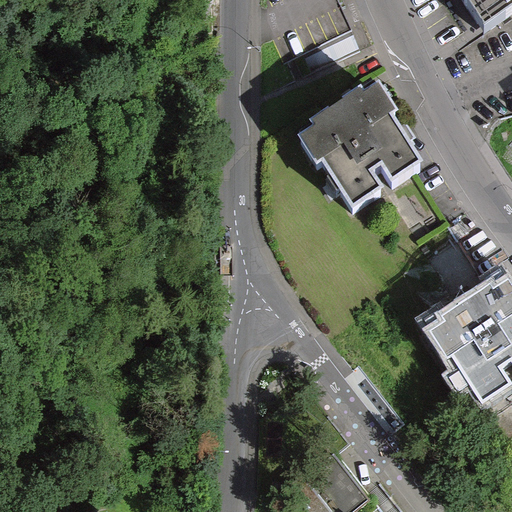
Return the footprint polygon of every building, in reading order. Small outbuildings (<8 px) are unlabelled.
[(332,0),(262,0),(263,40),(289,90),(356,54),(332,0)] [(511,11),(511,0),(446,0),(472,38),(511,11)] [(511,11),(472,38),(485,124),(511,116),(511,11)] [(421,169),(375,98),(299,147),(320,179),(326,175),(351,214),(379,196),(368,178),(381,169),(392,187),(421,169)] [(511,322),(493,292),(415,341),(436,375),(445,369),(473,413),(497,398),(487,383),(502,374),(511,389),(511,335),(508,329),(511,326),(511,322)] [(511,470),(511,391),(497,398),(473,413),(511,470)] [(326,456),(270,500),(278,511),(354,511),(364,505),(326,456)]
